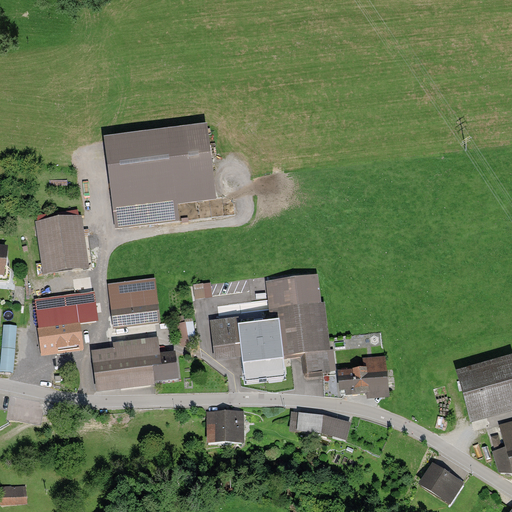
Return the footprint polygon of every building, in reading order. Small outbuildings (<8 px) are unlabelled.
[(166,142),(107,149),(117,227),(160,222),(158,206),(214,199),(206,137),(186,140),(185,133),(165,136),(166,142)] [(78,220),(40,224),(46,274),(84,270),(78,220)] [(0,280),(8,281),(10,251),(0,250),(0,280)] [(243,354),(245,377),(259,375),(260,382),(266,382),(265,374),(284,372),(282,356),(306,353),(308,375),(329,373),(317,278),(274,284),(275,293),(269,294),(272,317),(277,316),(278,323),(238,328),(237,321),(212,324),(216,358),(243,354)] [(154,282),(111,288),(116,327),(159,321),(154,282)] [(210,284),(193,287),(195,301),(212,299),(210,284)] [(93,294),(35,302),(42,352),(57,350),(58,354),(83,350),(80,325),(97,322),(93,294)] [(3,325),(2,372),(16,372),(17,326),(3,325)] [(193,325),(184,326),(186,339),(195,337),(193,325)] [(166,347),(158,348),(158,346),(115,351),(116,356),(93,359),(97,390),(179,380),(176,355),(167,357),(166,347)] [(342,375),(339,375),(341,391),(347,391),(348,396),(389,392),(386,359),(364,361),(365,372),(348,374),(347,371),(342,372),(342,375)] [(511,367),(460,382),(469,416),(511,403),(511,367)] [(242,413),(209,414),(209,446),(243,445),(242,413)] [(323,420),(293,417),(291,432),(322,436),(346,442),(351,427),(323,420)] [(511,424),(500,428),(506,450),(494,453),(501,474),(511,476),(511,424)] [(463,485),(434,467),(422,485),(444,498),(448,492),(455,496),(463,485)] [(26,487),(1,488),(2,507),(5,507),(24,505),(27,505),(26,487)]
